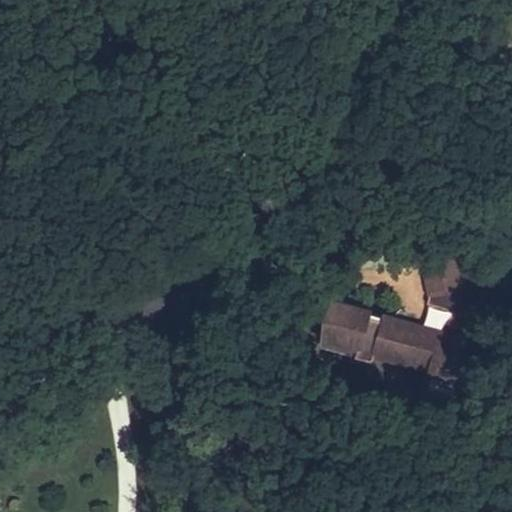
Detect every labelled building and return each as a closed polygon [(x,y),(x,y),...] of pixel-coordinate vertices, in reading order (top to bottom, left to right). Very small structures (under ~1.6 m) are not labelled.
[(234,212),(245,194),(226,184),(216,201),(234,212)] [(467,292),(464,252),(431,255),(434,289),(431,299),(462,308),(467,292)] [(443,333),(371,311),(372,306),(336,295),(329,319),(325,332),(338,336),(359,343),(357,350),(374,355),(377,347),(434,364),(431,373),(462,383),(468,365),(472,367),(475,357),(471,356),(476,338),(445,328),(443,333)] [(445,328),(372,306),(371,311),(443,333),(445,328)] [(456,403),(462,383),(431,373),(425,394),(456,403)]
